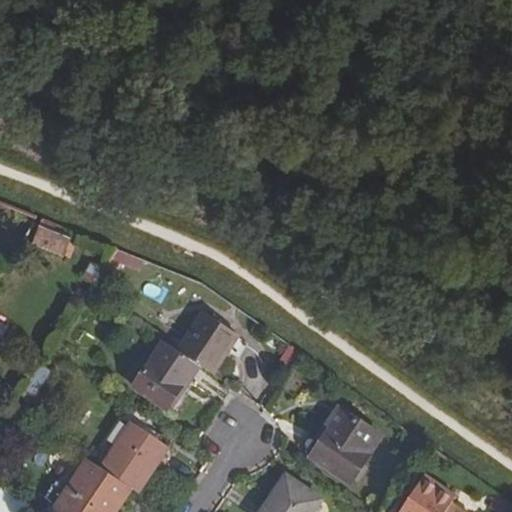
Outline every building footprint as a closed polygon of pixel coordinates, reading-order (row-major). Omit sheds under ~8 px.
[(0,234),(19,242),(31,224),(0,211),(0,234)] [(68,232),(39,220),(30,245),(58,257),(68,232)] [(91,283),(99,270),(88,263),(80,276),(91,283)] [(203,312),(178,351),(198,365),(211,373),(236,335),(203,312)] [(187,382),(198,365),(178,351),(162,341),(132,386),(164,408),(184,380),(187,382)] [(349,487),(380,441),(338,412),(328,426),(333,430),(312,461),(349,487)] [(111,434),(117,437),(125,424),(120,420),(111,434)] [(117,437),(97,467),(124,485),(132,491),(164,446),(127,421),(125,424),(117,437)] [(97,467),(82,457),(50,506),(58,511),(98,511),(107,499),(113,502),(124,485),(97,467)] [(425,477),(400,511),(460,511),(453,506),(457,500),(425,477)] [(266,496),(272,499),(263,511),(321,511),(323,510),(318,507),(321,501),(286,478),(276,492),(271,489),(266,496)] [(17,511),(25,502),(0,485),(0,511),(17,511)]
